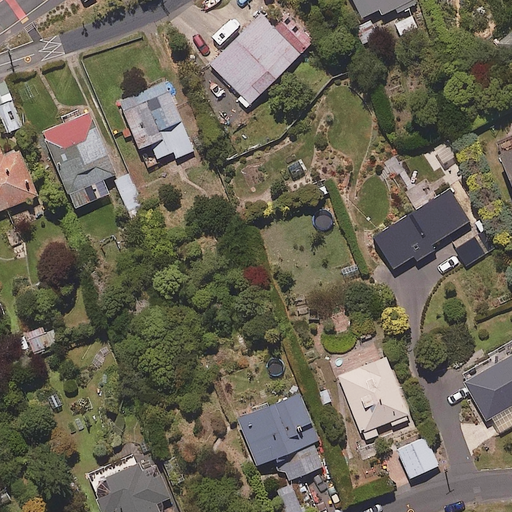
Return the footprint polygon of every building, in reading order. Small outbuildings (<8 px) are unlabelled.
[(413,0),(354,0),(360,13),(379,5),(383,13),(413,0)] [(249,100),(299,52),(308,43),(281,15),(272,23),(261,12),(211,60),(249,100)] [(193,149),(166,79),(119,97),(138,144),(151,139),(157,155),(173,149),(176,156),(193,149)] [(22,125),(12,98),(0,102),(0,111),(6,130),(22,125)] [(115,169),(90,107),(42,127),(74,204),(109,190),(102,175),(115,169)] [(511,135),(498,141),(511,178),(511,135)] [(5,152),(1,141),(0,140),(0,206),(37,193),(20,147),(5,152)] [(145,206),(129,171),(114,178),(129,213),(145,206)] [(434,246),(432,242),(469,219),(449,185),(372,232),(392,265),(414,252),(417,256),(434,246)] [(457,245),(468,264),(496,249),(485,229),(457,245)] [(62,340),(56,322),(23,331),(24,334),(27,333),(32,349),(62,340)] [(511,343),(489,356),(491,360),(463,376),(495,433),(511,423),(511,343)] [(337,371),(362,435),(364,440),(379,435),(376,427),(390,422),(391,424),(410,416),(385,353),(337,371)] [(319,436),(299,386),(236,410),(256,460),(278,452),(287,476),(322,463),(313,438),(319,436)] [(439,461),(426,433),(397,445),(410,474),(439,461)] [(170,496),(154,453),(90,477),(103,510),(115,505),(117,511),(162,511),(158,500),(170,496)] [(177,456),(163,461),(172,484),(186,479),(177,456)] [(293,511),(303,508),(291,481),(277,487),(287,511),(293,511)]
